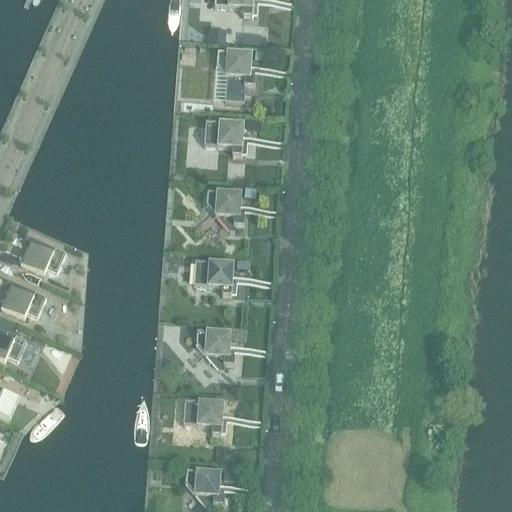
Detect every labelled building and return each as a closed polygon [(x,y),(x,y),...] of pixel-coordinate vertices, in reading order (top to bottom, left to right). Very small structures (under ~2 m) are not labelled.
[(214,0),(214,11),(243,13),(242,21),(252,21),(253,0),(214,0)] [(209,32),(208,45),(225,47),(226,33),(209,32)] [(254,54),(254,64),(265,64),(266,55),(254,54)] [(225,80),(224,105),(243,106),(243,97),(244,97),(245,91),(254,92),(255,82),(249,81),(251,60),(217,57),(217,69),(225,80)] [(247,123),(246,133),(260,134),(261,124),(247,123)] [(205,126),(204,150),(232,152),(232,160),(241,161),(243,129),(205,126)] [(244,191),(244,201),(255,202),(255,192),(244,191)] [(244,221),(239,220),(240,198),(206,196),(206,209),(215,219),(215,221),(216,221),(229,235),(234,236),(234,230),(244,230),(244,221)] [(28,254),(21,270),(44,280),(46,274),(47,274),(57,278),(66,258),(56,254),(57,254),(28,241),(23,252),(28,254)] [(236,262),(235,273),(250,274),(251,263),(236,262)] [(195,266),(193,290),(222,292),(222,300),(231,301),(233,269),(195,266)] [(9,298),(2,314),(24,324),(27,318),(28,318),(37,322),(46,302),(37,298),(37,297),(8,285),(3,295),(9,298)] [(0,323),(0,333),(10,338),(14,330),(0,323)] [(233,332),(232,343),(246,344),(247,333),(233,332)] [(0,365),(4,368),(7,362),(8,362),(17,366),(26,346),(17,342),(17,341),(10,338),(0,333),(0,365)] [(197,335),(196,347),(205,358),(205,359),(207,359),(220,374),(224,375),(225,369),(234,370),(235,360),(229,360),(231,338),(197,335)] [(184,405),(183,430),(212,432),(211,439),(220,440),(223,408),(184,405)] [(219,452),(218,468),(233,469),(234,454),(219,452)] [(224,470),(223,483),(234,484),(235,471),(224,470)] [(224,501),(218,500),(220,477),(186,475),(185,488),(194,498),(194,500),(196,500),(206,511),(213,511),(214,510),(223,510),(224,501)]
